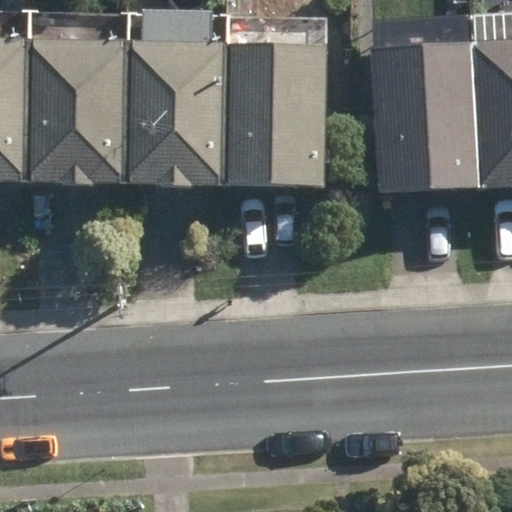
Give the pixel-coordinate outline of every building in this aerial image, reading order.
[(0,0),(0,14),(28,15),(28,0),(0,0)] [(0,42),(0,188),(26,189),(27,42),(0,42)] [(127,44),(27,42),(26,189),(124,190),(127,44)] [(225,46),(127,44),(124,190),(224,191),(225,46)] [(511,45),(473,47),(480,193),(511,191),(511,45)] [(225,46),(224,191),(324,192),(327,46),(225,46)] [(376,199),(480,193),(473,47),(369,52),(376,199)]
